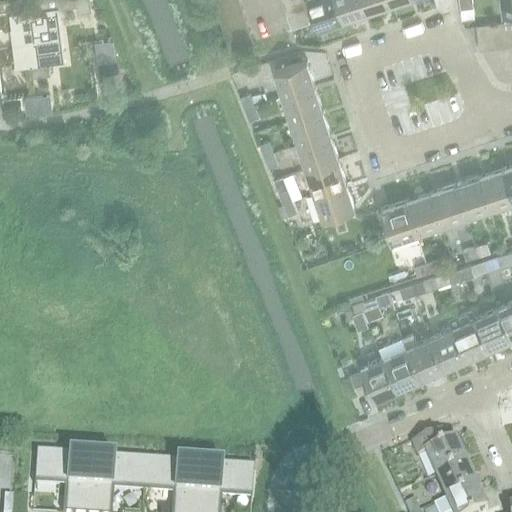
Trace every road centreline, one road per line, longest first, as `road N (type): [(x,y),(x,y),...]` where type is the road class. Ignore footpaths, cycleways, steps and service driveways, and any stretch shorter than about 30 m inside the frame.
road 1 (residential): [(498,113),(472,130),(391,149),(377,135),(359,81),(372,54),(442,39),(475,95)]
road 2 (residential): [(285,511),(289,488),(308,465),(511,379)]
